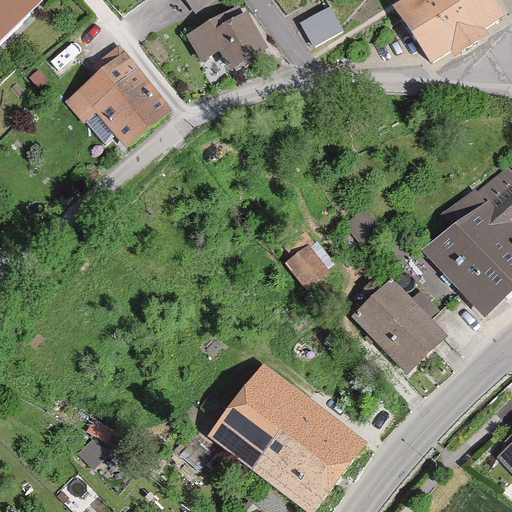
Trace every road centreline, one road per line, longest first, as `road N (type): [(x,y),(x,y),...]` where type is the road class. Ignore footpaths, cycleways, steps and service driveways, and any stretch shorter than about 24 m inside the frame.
road 1 (residential): [(186,119),(64,223),(6,292)]
road 2 (secondary): [(361,511),(422,435),(511,347)]
road 3 (residential): [(511,93),(322,83)]
road 4 (residential): [(186,119),(89,0)]
road 5 (residential): [(322,83),(254,91),(186,119)]
